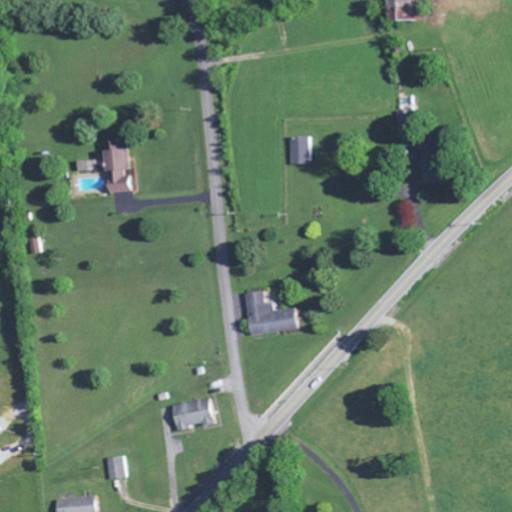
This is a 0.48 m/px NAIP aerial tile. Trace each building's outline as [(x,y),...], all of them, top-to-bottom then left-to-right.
[(391,0),(392,25),(427,24),(426,0),(391,0)] [(415,113),(396,115),(400,145),(419,142),(415,113)] [(292,141),(292,168),(312,168),(312,141),(292,141)] [(109,197),(132,196),(132,177),(129,177),(128,153),(122,153),(121,146),(106,147),(109,197)] [(448,181),(448,159),(441,159),(440,147),(423,147),(423,182),(448,181)] [(28,243),(32,259),(41,257),(37,241),(28,243)] [(301,334),(299,312),(276,314),(275,306),(267,307),(265,296),(247,297),(252,339),(301,334)] [(174,410),(179,436),(193,433),(192,430),(201,428),(202,433),(218,430),(213,402),(174,410)] [(108,483),(126,481),(124,460),(106,461),(108,483)] [(57,511),(98,511),(97,498),(57,503),(57,511)]
